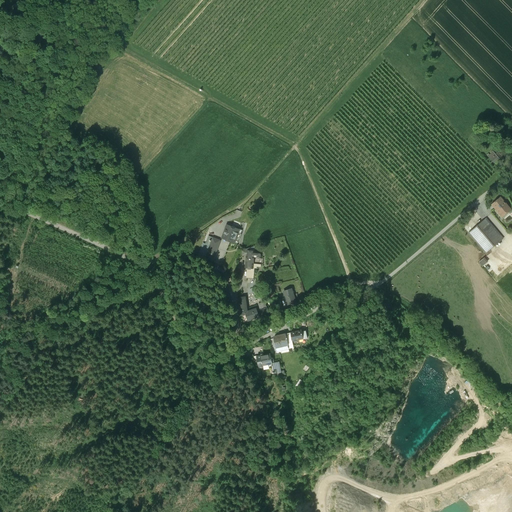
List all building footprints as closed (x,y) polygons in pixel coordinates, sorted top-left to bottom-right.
[(492,153),(488,156),(493,163),(505,153),(502,149),(496,155),(492,151),(491,152),(492,153)] [(510,209),(500,197),(493,204),(497,209),(497,211),(499,213),(500,213),(501,212),(504,215),(510,209)] [(486,218),(469,233),(486,253),(503,239),(486,218)] [(232,227),(228,225),(225,233),(224,232),(222,238),(226,240),(230,241),(237,243),(238,240),(239,240),(241,234),(240,234),(242,230),(235,228),(235,226),(233,225),(232,227)] [(214,257),(220,240),(208,236),(205,244),(210,245),(207,254),(214,257)] [(241,255),(247,255),(246,268),(248,268),(253,268),(253,264),(254,257),(261,257),(261,252),(252,251),(252,250),(249,250),(250,248),(242,250),(241,255)] [(478,262),(482,266),(488,261),(484,257),(478,262)] [(291,289),(284,292),(286,300),(288,305),(296,302),(294,298),(293,295),(291,289)] [(245,297),(239,298),(242,315),(245,315),(245,314),(246,314),(245,313),(247,312),(245,297)] [(265,302),(259,304),(260,308),(261,311),(267,309),(265,302)] [(247,312),(245,313),(246,314),(248,321),(257,318),(260,317),(258,312),(257,308),(247,312)] [(301,331),(291,333),(292,341),(299,339),(299,340),(303,339),(301,331)] [(274,339),(276,349),(288,346),(285,334),(281,335),(281,337),(274,339)] [(270,354),(257,357),(260,368),(264,367),(264,366),(273,364),(272,358),(271,359),(270,354)]
